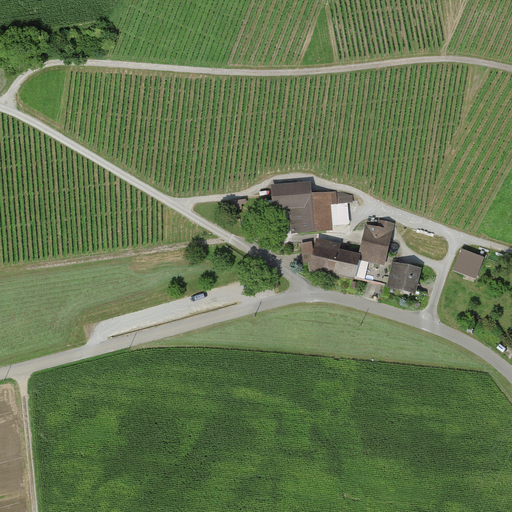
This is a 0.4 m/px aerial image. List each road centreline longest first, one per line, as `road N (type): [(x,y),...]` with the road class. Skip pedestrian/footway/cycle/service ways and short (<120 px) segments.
road 1 (tertiary): [(511,374),(425,323),(306,294),(0,377)]
road 2 (track): [(511,69),(436,59),(261,73),(45,64),(21,78),(2,105)]
road 3 (track): [(306,294),(254,252),(0,105)]
road 4 (track): [(511,253),(297,176),(179,206)]
road 5 (track): [(23,371),(34,511)]
road 6 (track): [(254,252),(275,240),(349,234),(376,204)]
